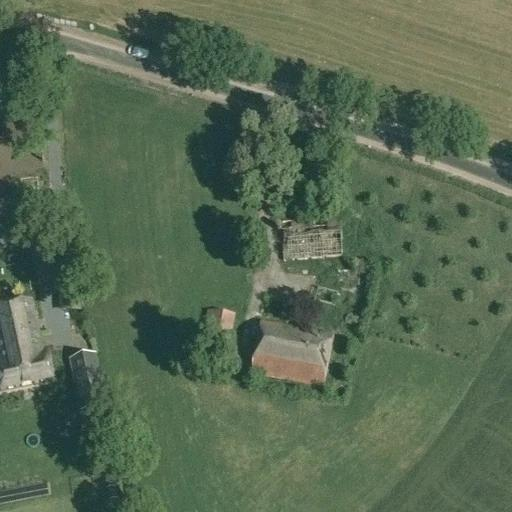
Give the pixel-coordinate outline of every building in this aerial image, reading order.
[(283,262),(343,258),(342,218),(282,222),(283,262)] [(370,290),(370,272),(338,272),(338,289),(370,290)] [(324,301),(342,308),(348,296),(329,288),(324,301)] [(33,302),(0,309),(0,343),(39,335),(33,302)] [(230,315),(223,354),(237,357),(245,317),(230,315)] [(324,388),(334,337),(261,323),(251,374),(324,388)] [(39,335),(0,343),(0,390),(0,392),(53,381),(47,351),(43,351),(39,335)] [(77,384),(84,411),(106,406),(101,379),(77,384)]
